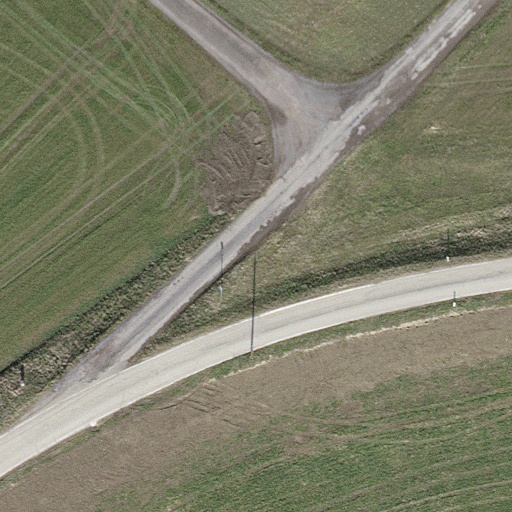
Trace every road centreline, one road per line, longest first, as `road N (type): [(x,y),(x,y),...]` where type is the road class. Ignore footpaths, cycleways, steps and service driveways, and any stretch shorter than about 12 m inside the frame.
road 1 (unclassified): [(0,460),(114,393),(336,313),(511,281)]
road 2 (track): [(477,0),(152,327),(114,393)]
road 3 (track): [(338,137),(178,0)]
